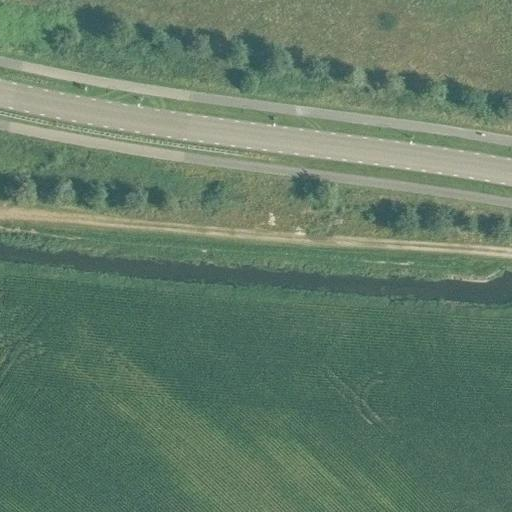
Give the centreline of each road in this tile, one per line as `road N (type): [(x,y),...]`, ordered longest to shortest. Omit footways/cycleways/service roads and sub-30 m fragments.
road 1 (tertiary): [(511,175),(0,94)]
road 2 (track): [(511,252),(0,213)]
